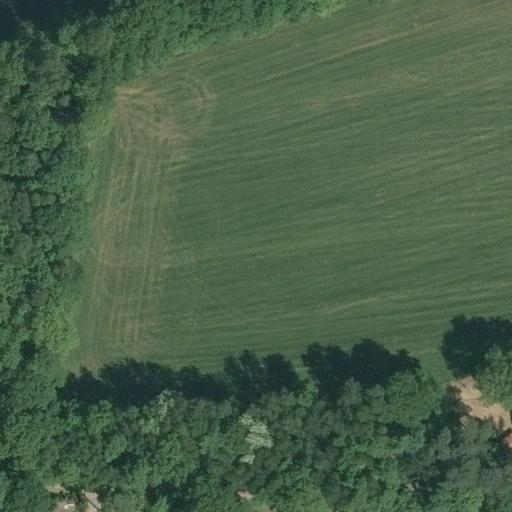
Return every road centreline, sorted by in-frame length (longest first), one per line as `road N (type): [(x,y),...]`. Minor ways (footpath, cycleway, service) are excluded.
road 1 (track): [(511,501),(0,467)]
road 2 (track): [(0,64),(191,0)]
